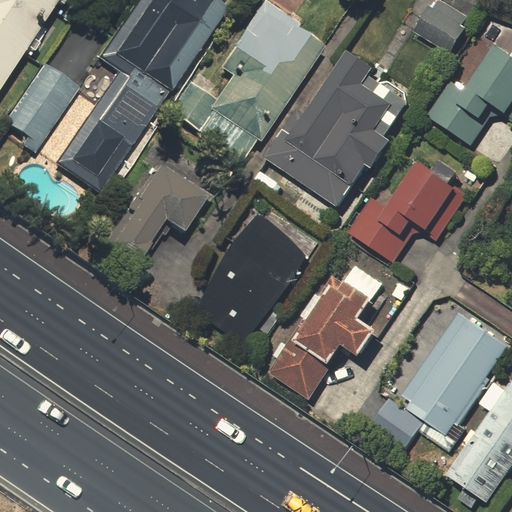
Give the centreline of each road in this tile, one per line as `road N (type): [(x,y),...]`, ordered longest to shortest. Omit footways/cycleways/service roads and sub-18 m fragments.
road 1 (motorway): [(0,313),(289,511)]
road 2 (motorway): [(177,511),(0,390)]
